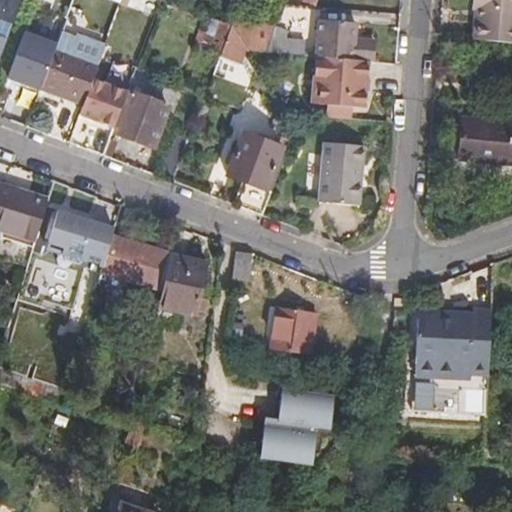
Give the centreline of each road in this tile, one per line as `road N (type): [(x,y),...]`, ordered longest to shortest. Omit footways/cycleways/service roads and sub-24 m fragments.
road 1 (residential): [(404,253),(379,262),(314,262),(0,144)]
road 2 (residential): [(422,0),(404,253)]
